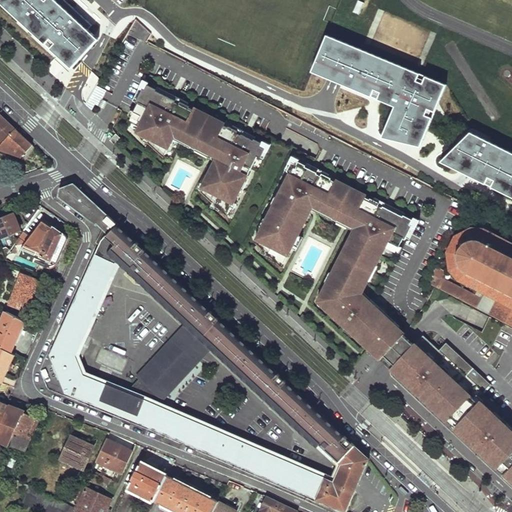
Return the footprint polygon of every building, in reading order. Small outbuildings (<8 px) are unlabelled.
[(101,43),(52,0),(0,0),(0,4),(74,72),(101,43)] [(133,22),(128,35),(146,43),(152,30),(133,22)] [(448,88),(328,38),(312,74),(396,110),(385,140),(421,149),(448,88)] [(142,86),(134,101),(137,102),(132,110),(139,114),(137,119),(141,121),(136,131),(143,137),(144,136),(149,138),(147,141),(153,144),(152,146),(162,155),(171,137),(174,131),(185,137),(184,139),(193,144),(201,148),(199,151),(214,159),(205,179),(204,179),(200,190),(211,201),(212,199),(216,201),(215,204),(225,214),(230,205),(229,205),(231,200),(232,201),(239,187),(238,186),(244,174),(245,174),(256,154),(259,156),(264,147),(259,145),(260,141),(253,137),(252,139),(247,136),(246,139),(239,135),(240,134),(235,131),(237,129),(227,124),(227,126),(221,123),(222,122),(194,107),(193,109),(187,106),(188,105),(179,100),(178,103),(173,100),(172,101),(166,98),(167,96),(154,89),(155,88),(146,83),(144,87),(142,86)] [(0,145),(15,129),(0,114),(0,145)] [(0,152),(21,160),(34,146),(15,129),(0,145),(0,152)] [(191,147),(193,144),(184,139),(185,137),(174,131),(171,137),(191,147)] [(114,132),(108,139),(112,143),(113,142),(118,136),(114,132)] [(511,156),(472,137),(441,167),(511,201),(511,156)] [(289,160),(285,169),(288,171),(278,191),(279,191),(273,204),(272,203),(265,217),(266,218),(263,223),(262,222),(253,240),(261,247),(263,244),(268,246),(266,250),(265,251),(280,265),(290,246),(291,247),(295,238),(293,237),(295,233),(296,233),(310,207),(324,215),(326,211),(335,215),(343,220),(345,217),(356,223),(353,229),(346,242),(352,245),(350,249),(347,247),(338,265),(341,266),(339,270),(333,267),(329,277),(330,277),(328,281),(327,281),(319,297),(324,299),(322,304),(345,325),(346,324),(354,331),(353,333),(369,348),(370,347),(374,352),(374,353),(380,359),(403,335),(404,334),(396,326),(395,327),(389,322),(391,321),(377,307),(376,308),(372,304),(370,306),(366,302),(368,299),(355,287),(358,281),(363,284),(367,278),(369,279),(376,264),(374,263),(386,239),(397,244),(402,236),(404,237),(411,223),(409,222),(411,217),(402,213),(402,214),(389,208),(387,211),(381,208),(382,206),(377,203),(378,201),(369,196),(368,197),(363,195),(364,193),(335,179),(335,180),(329,178),(330,176),(320,171),(319,174),(314,171),(313,173),(307,170),(308,167),(303,164),(304,163),(296,159),(294,162),(289,160)] [(85,215),(95,204),(71,182),(70,181),(57,184),(58,194),(85,215)] [(102,228),(111,219),(95,204),(85,215),(102,228)] [(5,257),(9,251),(5,248),(13,238),(12,236),(18,234),(20,230),(14,214),(0,219),(0,245),(3,253),(5,257)] [(335,215),(333,219),(353,229),(356,223),(345,217),(343,220),(335,215)] [(38,255),(56,264),(66,240),(67,238),(65,235),(43,219),(30,236),(23,231),(19,237),(26,242),(22,248),(18,255),(35,263),(38,255)] [(66,393),(316,497),(325,477),(154,404),(161,397),(159,396),(190,363),(191,364),(194,361),(173,342),(170,345),(171,346),(140,379),(139,377),(126,392),(84,374),(75,355),(116,262),(119,257),(341,463),(363,472),(369,459),(111,219),(102,228),(104,229),(97,243),(99,246),(96,253),(63,326),(54,346),(51,352),(51,356),(47,358),(50,366),(54,364),(66,393)] [(480,294),(511,309),(511,243),(479,227),(469,228),(453,235),(445,251),(447,269),(457,282),(480,294)] [(53,271),(56,264),(38,255),(35,263),(53,271)] [(425,282),(511,327),(511,309),(480,294),(478,298),(440,278),(443,272),(433,266),(425,282)] [(29,304),(35,289),(32,287),(34,279),(21,273),(8,304),(23,310),(26,303),(29,304)] [(0,339),(13,346),(24,322),(5,311),(0,321),(0,339)] [(403,335),(380,359),(386,364),(391,369),(413,345),(408,340),(403,335)] [(422,335),(413,345),(391,369),(403,380),(405,378),(412,385),(410,387),(469,441),(471,439),(475,443),(473,445),(477,449),(479,447),(483,450),(481,452),(511,481),(511,430),(477,398),(490,384),(445,342),(438,350),(422,335)] [(0,347),(11,353),(13,346),(0,339),(0,347)] [(0,382),(2,384),(8,369),(11,363),(14,355),(11,353),(0,347),(0,382)] [(405,378),(403,380),(410,387),(412,385),(405,378)] [(0,426),(9,405),(0,401),(0,426)] [(14,432),(22,411),(9,405),(0,426),(0,446),(2,441),(9,444),(14,432)] [(30,439),(39,419),(24,413),(25,412),(22,410),(22,411),(14,432),(30,439)] [(25,451),(30,439),(14,432),(9,444),(25,451)] [(83,470),(93,447),(72,437),(61,458),(83,470)] [(122,476),(131,452),(104,441),(94,464),(122,476)] [(447,457),(436,447),(432,451),(444,461),(447,457)] [(133,491),(145,466),(138,463),(126,487),(133,491)] [(355,490),(363,472),(341,463),(334,481),(355,490)] [(154,500),(165,476),(145,466),(133,491),(153,501),(154,500)] [(109,484),(111,480),(91,470),(89,475),(109,484)] [(422,474),(418,478),(429,488),(432,484),(433,483),(423,473),(422,474)] [(160,503),(172,480),(165,476),(154,500),(160,503)] [(325,477),(316,497),(347,510),(355,490),(334,481),(325,477)] [(27,492),(30,485),(17,479),(14,485),(27,492)] [(177,511),(212,511),(217,503),(172,480),(160,503),(177,511)] [(72,511),(73,510),(74,507),(30,485),(27,492),(22,503),(42,511),(72,511)] [(403,486),(400,489),(407,496),(410,493),(403,486)] [(77,511),(105,511),(112,498),(86,487),(75,511),(77,511)] [(296,511),(266,498),(259,511),(296,511)] [(234,511),(217,503),(212,511),(234,511)]
